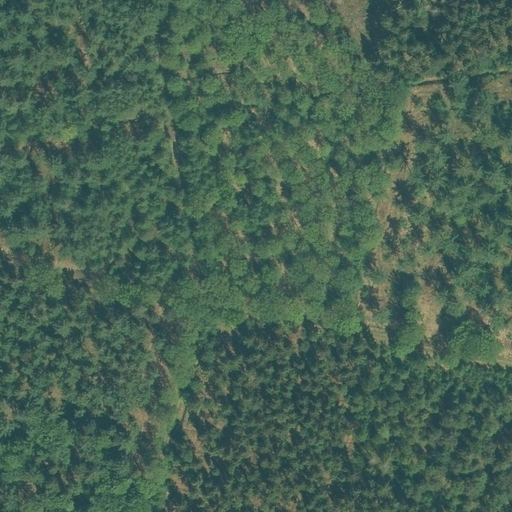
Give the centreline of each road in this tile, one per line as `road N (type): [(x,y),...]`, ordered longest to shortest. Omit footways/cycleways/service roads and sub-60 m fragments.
road 1 (track): [(176,0),(163,31),(165,59),(205,304),(147,511)]
road 2 (track): [(0,262),(511,366)]
